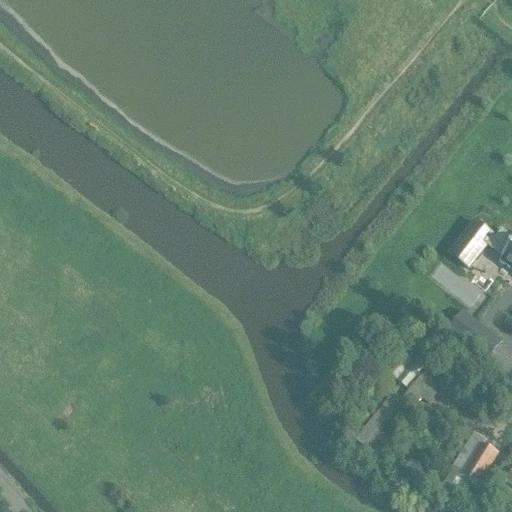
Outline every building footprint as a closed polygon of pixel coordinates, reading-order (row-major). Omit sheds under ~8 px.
[(474,223),(449,255),(455,259),(469,271),(487,248),(503,260),(500,263),(501,264),(511,272),(511,238),(502,231),(495,241),(493,240),(494,239),(480,228),(474,223)] [(456,324),(448,334),(468,349),(482,330),(472,322),(465,331),(456,324)] [(419,380),(405,397),(417,407),(422,400),(429,405),(437,395),(430,390),(419,380)] [(391,400),(357,443),(377,459),(387,446),(377,437),(401,408),(391,400)] [(484,447),(487,442),(475,434),(449,475),(437,494),(454,505),(457,500),(469,508),(470,506),(478,511),(481,511),(495,492),(481,483),(499,456),(484,447)]
